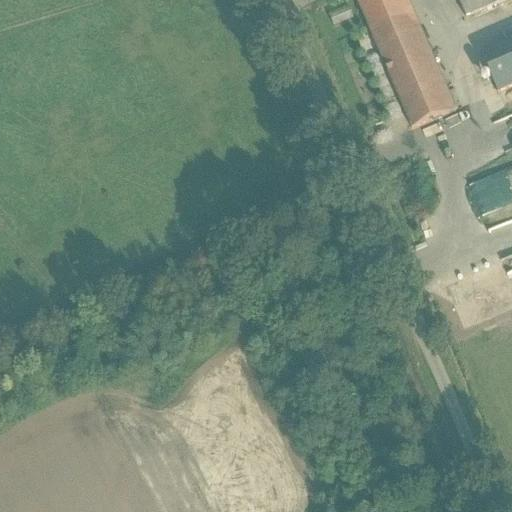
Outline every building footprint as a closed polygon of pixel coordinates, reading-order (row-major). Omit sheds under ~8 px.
[(456,112),(408,0),(357,0),(412,130),(456,112)] [(457,0),(465,18),(506,0),(457,0)] [(497,93),(511,86),(511,43),(482,57),(497,93)] [(511,120),(504,123),(511,143),(511,176),(484,187),(492,210),(511,203),(511,206),(511,120)] [(496,216),(502,228),(511,223),(511,216),(509,211),(496,216)]
